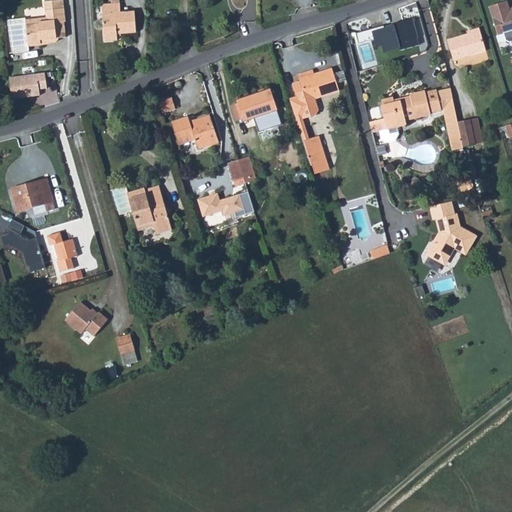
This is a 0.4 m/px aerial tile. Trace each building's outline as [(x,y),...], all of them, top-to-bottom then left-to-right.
[(41,23),(25,25),(27,45),(45,43),(49,39),(58,38),(65,37),(63,22),(65,21),(62,0),(55,0),(43,1),(46,17),(40,18),(41,23)] [(511,12),(511,13),(511,10),(508,2),(490,7),(499,36),(504,35),(507,42),(510,44),(511,43),(511,12)] [(119,3),(101,4),(104,40),(117,39),(116,33),(135,31),(134,11),(120,12),(119,3)] [(386,24),(372,28),(377,44),(382,42),(384,50),(401,45),(401,48),(420,42),(413,15),(386,23),(386,24)] [(25,25),(24,19),(6,21),(10,54),(28,52),(27,45),(25,25)] [(468,34),(453,38),(448,39),(453,59),(485,50),(480,30),(468,34)] [(300,81),(293,83),(299,101),(291,104),(295,117),(305,114),(306,119),(315,116),(318,110),(314,98),(339,90),(332,68),(314,74),(299,79),(300,81)] [(298,73),(299,79),(314,74),(312,69),(298,73)] [(340,86),(349,84),(345,70),(336,73),(340,86)] [(44,73),(8,76),(11,99),(38,96),(38,89),(46,88),(44,73)] [(450,88),(437,92),(442,110),(445,122),(457,121),(450,88)] [(237,100),(238,102),(243,118),(244,120),(257,116),(258,121),(261,122),(275,118),(276,115),(275,110),(277,109),(271,89),(237,100)] [(382,104),(380,105),(385,121),(370,125),(372,134),(380,132),(381,139),(388,143),(395,141),(398,135),(397,127),(407,125),(406,121),(431,114),(431,113),(442,110),(437,92),(436,89),(425,92),(425,90),(409,93),(409,96),(394,99),(393,96),(381,99),(382,104)] [(172,97),(157,101),(161,113),(175,109),(172,97)] [(243,118),(238,102),(230,105),(235,120),(243,118)] [(188,116),(171,122),(179,144),(195,139),(198,148),(219,142),(210,114),(189,121),(188,116)] [(457,121),(462,145),(483,141),(478,117),(457,121)] [(457,121),(446,123),(452,150),(463,147),(462,145),(457,121)] [(315,123),(308,126),(311,136),(319,134),(315,123)] [(318,135),(302,141),(310,165),(326,161),(318,135)] [(248,156),(238,159),(244,178),(254,175),(248,156)] [(238,159),(227,162),(233,181),(244,178),(238,159)] [(254,175),(244,178),(245,183),(256,179),(254,175)] [(471,177),(459,180),(462,193),(475,189),(471,177)] [(28,187),(11,192),(16,212),(43,204),(45,212),(54,208),(46,179),(28,184),(28,187)] [(159,186),(159,185),(145,189),(144,188),(127,193),(138,230),(155,225),(158,234),(172,229),(169,221),(159,186)] [(217,192),(197,198),(203,216),(222,210),(224,215),(235,212),(236,216),(253,211),(247,191),(219,199),(217,192)] [(435,219),(437,218),(440,231),(441,234),(439,238),(436,238),(428,252),(429,254),(442,263),(445,262),(454,247),(465,254),(476,237),(460,227),(456,213),(454,214),(451,201),(431,206),(435,219)] [(12,221),(9,228),(11,229),(9,233),(1,235),(4,246),(9,244),(23,252),(27,265),(30,264),(32,271),(45,267),(36,238),(28,240),(27,238),(20,234),(24,227),(12,221)] [(49,244),(52,243),(57,260),(56,260),(59,271),(74,266),(71,256),(77,254),(72,238),(62,241),(59,231),(46,235),(49,244)] [(371,252),(373,259),(390,253),(387,245),(371,252)] [(63,281),(73,279),(70,269),(61,271),(63,281)] [(80,302),(64,321),(80,334),(84,330),(93,337),(108,319),(99,312),(96,315),(80,302)] [(124,352),(127,351),(134,349),(129,334),(116,338),(123,365),(131,362),(130,360),(127,361),(124,352)]
